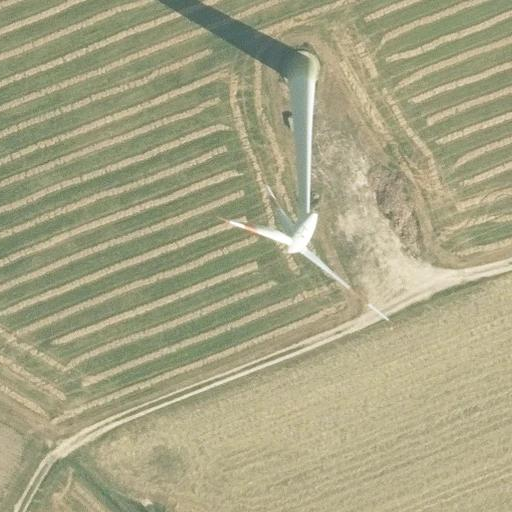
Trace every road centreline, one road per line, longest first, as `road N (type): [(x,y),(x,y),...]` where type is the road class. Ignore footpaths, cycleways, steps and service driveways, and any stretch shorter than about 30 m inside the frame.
road 1 (track): [(59,454),(131,410),(403,301)]
road 2 (track): [(511,263),(403,301),(305,94)]
road 3 (track): [(0,420),(59,454),(25,511)]
